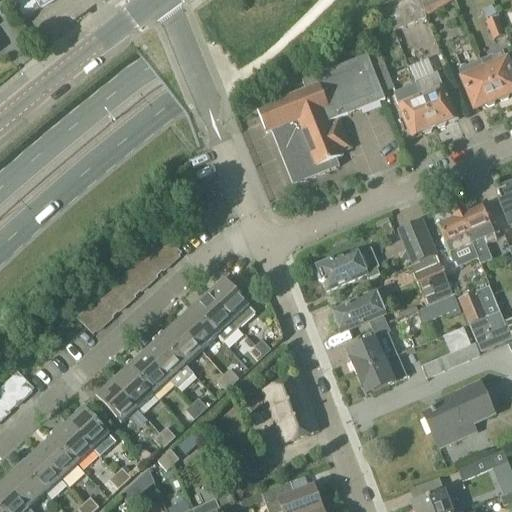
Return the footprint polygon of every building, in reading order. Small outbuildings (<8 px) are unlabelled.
[(7,0),(21,22),(57,0),(7,0)] [(424,13),(418,0),(404,0),(385,11),(393,32),(426,19),(424,13)] [(445,0),(418,0),(424,13),(445,0)] [(495,17),(491,8),(482,12),(486,21),(495,17)] [(492,42),(505,37),(498,19),(485,24),(492,42)] [(497,102),(501,104),(508,101),(509,97),(511,95),(511,77),(506,64),(505,64),(501,54),(480,63),(497,102)] [(382,96),(372,71),(367,59),(302,84),(305,93),(256,112),(266,136),(271,134),(293,188),(339,170),(336,162),(342,159),(340,155),(349,151),(337,121),(384,102),(382,96)] [(495,103),(497,102),(480,63),(459,72),(476,111),(484,108),(488,110),(494,108),(495,103)] [(385,67),(372,71),(382,96),(394,91),(385,67)] [(434,130),(435,130),(439,131),(445,129),(446,125),(456,121),(437,75),(415,84),(416,87),(434,130)] [(432,131),(434,130),(416,87),(394,96),(412,139),(421,135),(425,137),(431,135),(432,131)] [(511,186),(507,189),(508,191),(498,195),(511,228),(511,186)] [(460,218),(478,261),(479,263),(490,258),(483,243),(494,239),(482,209),(460,218)] [(478,261),(460,218),(438,227),(450,257),(455,271),(478,261)] [(434,256),(421,224),(400,232),(407,250),(413,248),(419,262),(434,256)] [(170,266),(181,255),(165,237),(153,247),(170,266)] [(159,276),(170,266),(153,247),(142,258),(159,276)] [(346,257),(317,269),(318,272),(315,276),(317,282),(323,284),(327,293),(366,277),(368,282),(380,276),(368,249),(347,258),(346,257)] [(148,286),(159,276),(142,258),(131,268),(148,286)] [(452,298),(436,259),(410,270),(426,309),(452,298)] [(137,296),(148,286),(131,268),(120,278),(137,296)] [(126,307),(137,296),(120,278),(109,288),(126,307)] [(223,282),(206,298),(231,326),(248,310),(223,282)] [(115,317),(126,307),(109,288),(98,298),(115,317)] [(478,357),(479,356),(510,345),(489,290),(458,302),(474,346),(478,357)] [(371,322),(380,318),(371,297),(362,301),(362,300),(332,313),(341,335),(371,322)] [(426,309),(415,313),(421,328),(460,311),(454,297),(452,298),(426,309)] [(104,327),(115,317),(98,298),(87,309),(104,327)] [(206,298),(190,312),(215,340),(231,326),(206,298)] [(87,309),(76,319),(93,337),(104,327),(87,309)] [(190,312),(174,327),(199,355),(215,340),(190,312)] [(199,355),(174,327),(158,342),(183,370),(199,355)] [(386,336),(346,354),(355,376),(396,358),(386,336)] [(478,357),(474,346),(461,352),(456,341),(445,346),(450,357),(422,369),(427,381),(480,358),(479,356),(478,357)] [(158,342),(142,356),(168,384),(167,384),(175,393),(192,379),(183,370),(158,342)] [(254,351),(262,360),(269,354),(260,344),(254,351)] [(262,360),(254,351),(247,357),(256,366),(262,360)] [(142,356),(126,371),(151,399),(167,384),(168,384),(142,356)] [(406,380),(396,358),(355,376),(365,398),(396,385),(395,384),(406,380)] [(126,371),(110,386),(136,414),(151,399),(126,371)] [(6,383),(23,402),(34,391),(17,373),(6,383)] [(222,380),(231,390),(237,383),(228,374),(222,380)] [(231,390),(222,380),(215,386),(224,395),(231,390)] [(298,380),(265,393),(282,446),(317,432),(298,380)] [(23,402),(6,383),(5,384),(0,388),(0,399),(12,412),(23,402)] [(448,417),(486,401),(480,385),(435,405),(437,411),(425,417),(432,433),(451,425),(448,417)] [(136,414),(110,386),(95,400),(120,428),(136,414)] [(12,412),(0,399),(0,421),(0,422),(12,412)] [(493,417),(486,401),(448,417),(451,425),(432,433),(439,450),(459,441),(455,433),(493,417)] [(196,403),(190,409),(199,419),(205,413),(196,403)] [(199,419),(190,409),(183,415),(192,425),(199,419)] [(84,411),(66,427),(91,455),(93,453),(101,462),(115,449),(115,445),(109,438),(84,411)] [(66,427),(50,441),(76,469),(91,455),(66,427)] [(158,438),(167,448),(174,442),(165,432),(158,438)] [(167,448),(158,438),(151,444),(161,454),(167,448)] [(76,469),(50,441),(35,455),(60,483),(76,469)] [(263,464),(257,447),(239,453),(245,470),(263,464)] [(457,472),(463,485),(508,465),(502,452),(457,472)] [(169,454),(162,460),(171,469),(178,463),(169,454)] [(35,455),(19,470),(44,498),(60,483),(35,455)] [(171,469),(162,460),(156,466),(165,475),(171,469)] [(29,511),(44,498),(19,470),(3,485),(27,511),(29,511)] [(154,485),(149,472),(125,494),(134,504),(154,485)] [(114,479),(122,488),(129,482),(120,473),(114,479)] [(122,488),(114,479),(107,485),(116,494),(122,488)] [(27,511),(3,485),(0,487),(0,511),(27,511)] [(321,511),(322,511),(313,488),(286,498),(282,487),(260,495),(266,511),(321,511)] [(414,511),(450,511),(448,504),(457,500),(454,490),(412,506),(414,511)] [(120,498),(129,508),(134,504),(125,494),(120,498)] [(503,509),(511,505),(511,497),(500,502),(503,509)] [(82,508),(86,511),(96,511),(98,511),(89,502),(82,508)]
